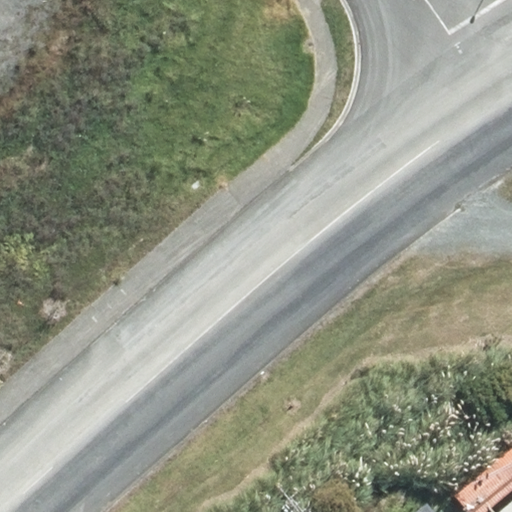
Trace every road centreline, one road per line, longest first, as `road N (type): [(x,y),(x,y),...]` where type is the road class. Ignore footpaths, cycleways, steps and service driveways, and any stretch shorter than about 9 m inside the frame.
road 1 (unclassified): [(489,102),(0,444)]
road 2 (unclassified): [(489,102),(421,0)]
